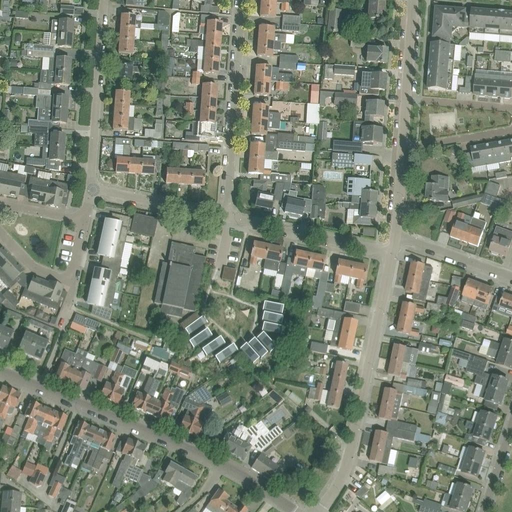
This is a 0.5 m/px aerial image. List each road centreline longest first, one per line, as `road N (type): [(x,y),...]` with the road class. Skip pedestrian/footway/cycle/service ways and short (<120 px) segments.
road 1 (unclassified): [(315,511),(334,489),(352,440),(389,252)]
road 2 (residential): [(301,511),(181,438),(75,396)]
road 3 (unclassified): [(225,216),(237,0)]
road 4 (unclassified): [(91,188),(103,0)]
road 5 (unclassified): [(389,252),(225,216)]
road 6 (residential): [(84,220),(71,280),(34,268),(0,231)]
road 7 (unclassified): [(225,216),(91,188)]
road 8 (unclassified): [(511,280),(390,239)]
